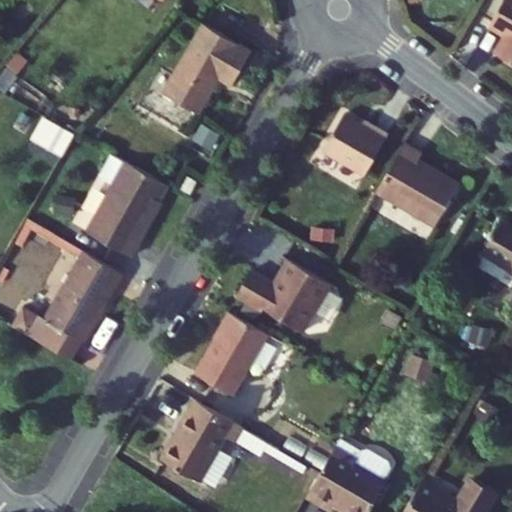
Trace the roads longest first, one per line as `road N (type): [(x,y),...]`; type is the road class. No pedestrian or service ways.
road 1 (residential): [(322,33),(49,511)]
road 2 (residential): [(363,26),(511,140)]
